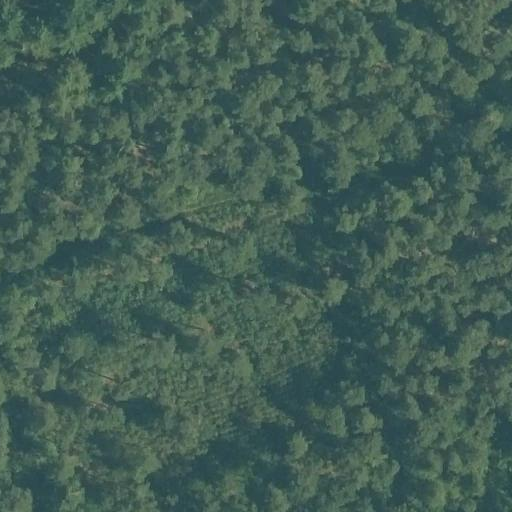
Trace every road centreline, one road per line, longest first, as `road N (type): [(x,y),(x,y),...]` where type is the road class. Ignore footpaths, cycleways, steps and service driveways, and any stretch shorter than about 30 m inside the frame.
road 1 (track): [(403,511),(306,173)]
road 2 (track): [(306,173),(172,201),(0,279)]
road 3 (track): [(306,173),(511,116)]
road 4 (track): [(38,511),(0,381)]
